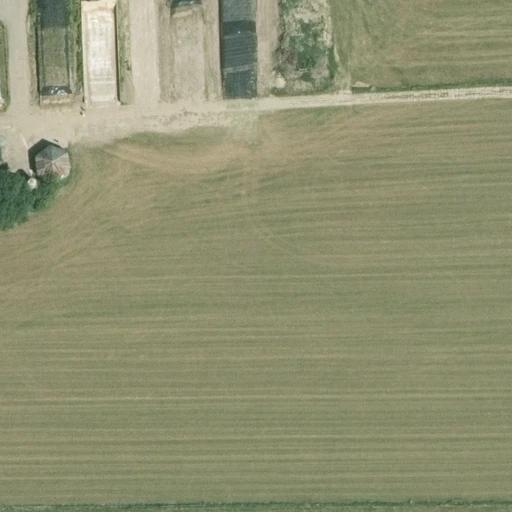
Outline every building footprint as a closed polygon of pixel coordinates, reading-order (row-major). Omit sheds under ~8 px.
[(56,0),(60,101),(83,101),(79,0),(56,0)] [(147,0),(150,84),(166,83),(163,0),(147,0)] [(127,2),(95,4),(99,99),(131,98),(127,2)] [(260,13),(240,13),(242,64),(262,64),(260,13)] [(190,43),(209,44),(210,20),(191,19),(190,43)] [(37,180),(54,187),(69,175),(67,156),(50,149),(34,161),(37,180)]
